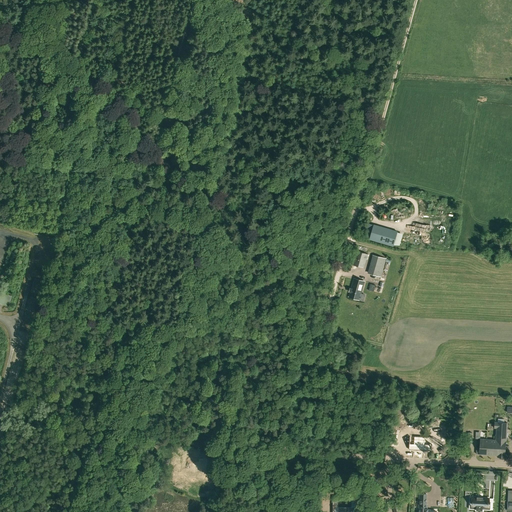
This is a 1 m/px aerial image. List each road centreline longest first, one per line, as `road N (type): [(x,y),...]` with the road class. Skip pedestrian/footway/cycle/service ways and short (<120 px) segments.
road 1 (unclassified): [(285,454),(370,153)]
road 2 (track): [(312,348),(154,149)]
road 3 (unclassified): [(511,465),(285,454)]
road 4 (track): [(154,149),(75,70),(0,22)]
road 5 (track): [(370,153),(415,0)]
road 6 (track): [(154,149),(192,0)]
